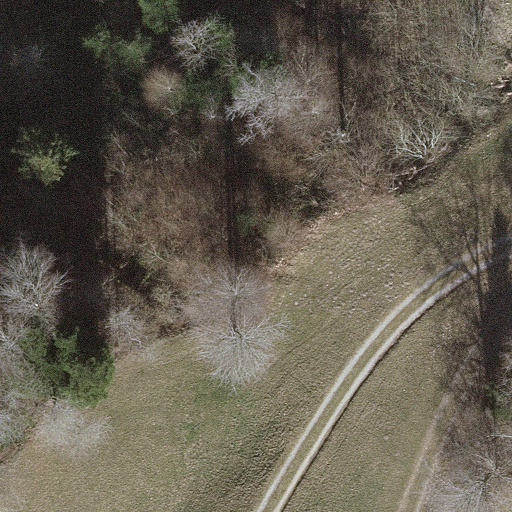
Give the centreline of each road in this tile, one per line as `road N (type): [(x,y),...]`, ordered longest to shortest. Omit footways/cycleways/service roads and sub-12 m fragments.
road 1 (track): [(271,511),(345,383),(447,274),(511,246)]
road 2 (track): [(511,304),(490,332),(409,511)]
